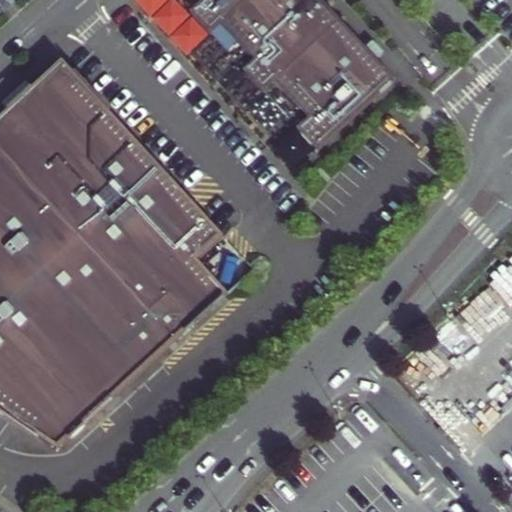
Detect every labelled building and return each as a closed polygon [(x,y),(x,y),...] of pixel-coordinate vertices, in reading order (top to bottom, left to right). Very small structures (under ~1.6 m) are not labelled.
[(210,0),(191,0),(203,12),(213,3),(210,0)] [(210,0),(213,3),(203,12),(201,14),(221,35),(222,34),(233,25),(266,61),(255,71),(254,72),(274,94),(275,93),(286,84),(319,120),(309,130),(308,131),(327,153),(405,82),(387,62),(376,50),(335,4),(331,0),(210,0)] [(233,25),(222,34),(255,71),(266,61),(233,25)] [(395,54),(384,43),(376,50),(387,62),(395,54)] [(236,236),(74,60),(44,88),(20,110),(0,128),(0,411),(13,421),(20,426),(19,428),(65,447),(67,448),(69,449),(74,445),(181,347),(187,341),(192,337),(195,334),(193,331),(200,324),(203,327),(240,293),(210,260),(236,236)] [(44,88),(37,80),(13,103),(20,110),(44,88)] [(286,84),(275,93),(309,130),(319,120),(286,84)] [(193,331),(195,334),(203,327),(200,324),(193,331)] [(181,347),(184,350),(191,345),(187,341),(181,347)]
